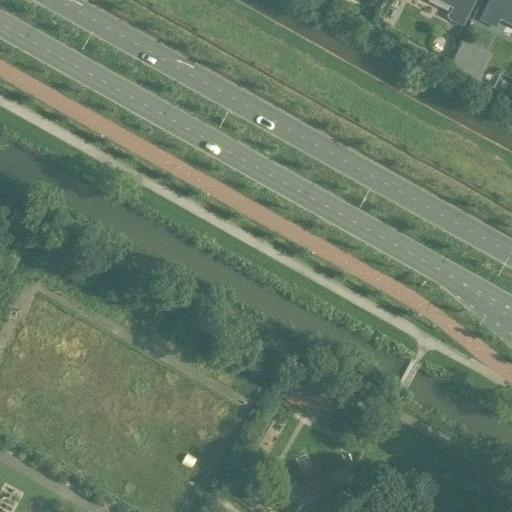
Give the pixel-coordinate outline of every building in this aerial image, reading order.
[(371,0),(369,6),(378,10),(383,0),(371,0)] [(428,0),(436,0),(452,7),(446,19),(463,28),(477,0),(423,0),(428,2),(428,0)] [(511,0),(491,0),(480,22),(494,29),(499,19),(511,25),(511,0)] [(476,81),(490,54),(463,39),(449,67),(476,81)] [(322,412),(331,396),(312,386),(304,403),(305,403),(301,411),(315,418),(319,411),(322,412)] [(289,456),(308,497),(327,489),(308,447),(289,456)]
